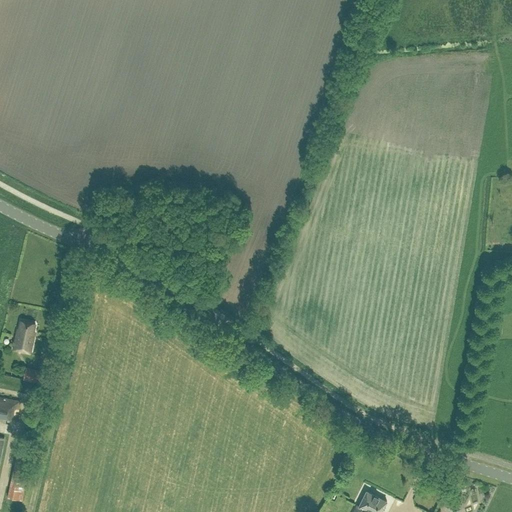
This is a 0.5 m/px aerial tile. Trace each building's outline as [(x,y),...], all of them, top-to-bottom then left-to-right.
[(32,335),(35,323),(20,319),(18,329),(17,328),(12,349),(30,352),(34,335),(32,335)] [(34,368),(26,367),(23,378),(32,380),(34,368)] [(0,416),(16,419),(20,401),(0,396),(0,416)] [(9,451),(5,467),(10,468),(14,453),(9,451)] [(9,488),(8,497),(22,500),(23,491),(9,488)] [(381,511),(386,501),(366,491),(359,506),(357,505),(353,511),(381,511)]
